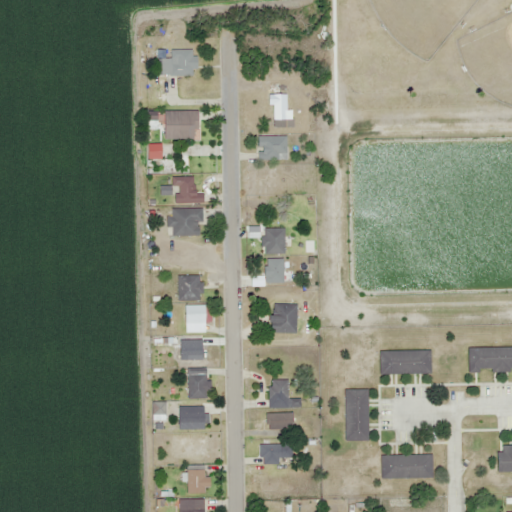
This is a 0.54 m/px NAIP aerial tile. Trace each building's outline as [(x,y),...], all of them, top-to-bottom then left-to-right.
[(169,75),(195,75),(195,49),(169,49),(169,75)] [(164,138),(198,138),(198,110),(164,110),(164,138)] [(256,135),(256,158),(285,158),(285,135),(256,135)] [(172,176),(172,203),(203,203),(203,193),(193,193),(193,176),(172,176)] [(201,208),(168,208),(168,235),(201,235),(201,208)] [(263,253),(283,253),(283,227),(263,227),(263,253)] [(283,258),(264,258),(264,283),(283,283),(283,258)] [(200,300),(200,275),(176,275),(176,300),(200,300)] [(296,304),(270,304),(270,332),(296,332),(296,304)] [(185,305),(185,332),(204,332),(204,305),(185,305)] [(467,371),(511,370),(511,346),(467,347),(467,371)] [(430,373),(430,350),(379,350),(379,373),(430,373)] [(208,374),(187,374),(187,398),(208,398),(208,374)] [(287,379),(268,379),(268,401),(287,401),(287,379)] [(368,389),(344,389),(344,440),(368,440),(368,389)] [(203,429),(203,407),(177,407),(177,429),(203,429)] [(265,413),(265,429),(292,429),(292,413),(265,413)] [(278,463),(278,454),(287,454),(287,444),(259,444),(259,463),(278,463)] [(511,470),(511,445),(497,445),(497,471),(511,470)] [(380,455),(380,478),(431,478),(431,455),(380,455)] [(187,470),(187,492),(205,492),(205,470),(187,470)] [(178,498),(177,511),(204,511),(205,498),(178,498)]
